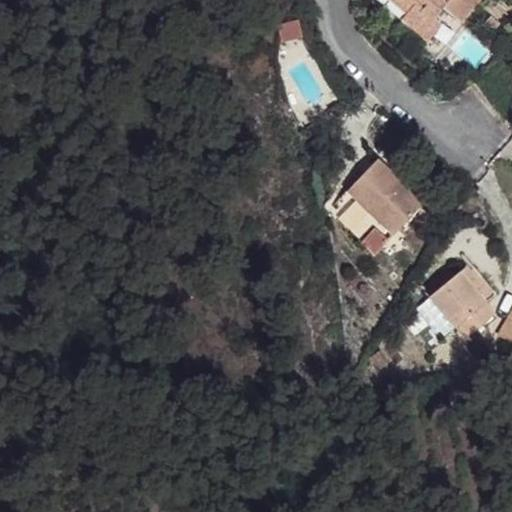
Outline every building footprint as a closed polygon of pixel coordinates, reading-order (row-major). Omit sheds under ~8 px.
[(373,0),(398,19),(394,26),(421,47),(433,30),(426,24),(434,12),(452,27),(473,0),(373,0)] [(302,23),(280,28),(283,43),(305,39),(302,23)] [(398,193),(369,169),(343,201),(365,220),(391,242),(417,210),(407,201),(398,193)] [(404,185),(398,193),(407,201),(413,193),(404,185)] [(391,242),(365,220),(359,226),(371,237),(383,247),(386,249),(391,242)] [(383,247),(371,237),(358,253),(369,264),(383,247)] [(460,268),(454,273),(466,289),(461,294),(472,309),(483,300),(460,268)] [(466,289),(454,273),(417,299),(440,331),(445,328),(455,341),(481,321),(472,309),(461,294),(466,289)]
